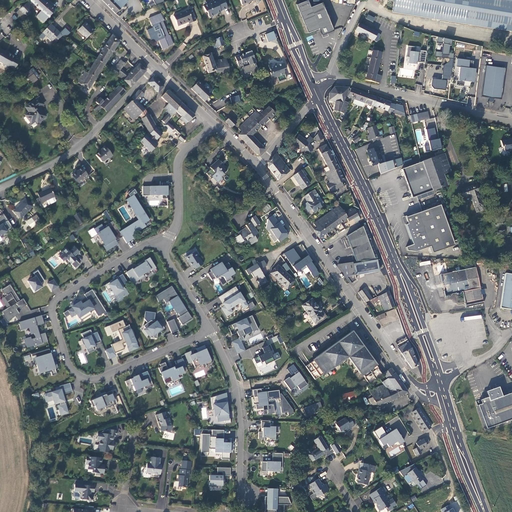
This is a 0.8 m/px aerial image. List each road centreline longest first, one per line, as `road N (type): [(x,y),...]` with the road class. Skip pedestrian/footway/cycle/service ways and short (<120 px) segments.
road 1 (residential): [(157,243),(55,301),(68,362),(80,375),(103,376),(209,330)]
road 2 (secondary): [(440,382),(317,94)]
road 3 (residential): [(257,165),(394,360),(419,389),(434,389)]
road 4 (secondary): [(316,100),(361,192),(420,350)]
road 5 (residential): [(0,188),(74,150),(156,66)]
road 6 (residential): [(330,78),(511,121)]
road 7 (residential): [(209,330),(233,381),(238,499)]
road 8 (unknown): [(359,7),(511,44)]
road 9 (residential): [(215,123),(180,155),(175,224),(157,243)]
road 10 (secondary): [(434,389),(478,511)]
